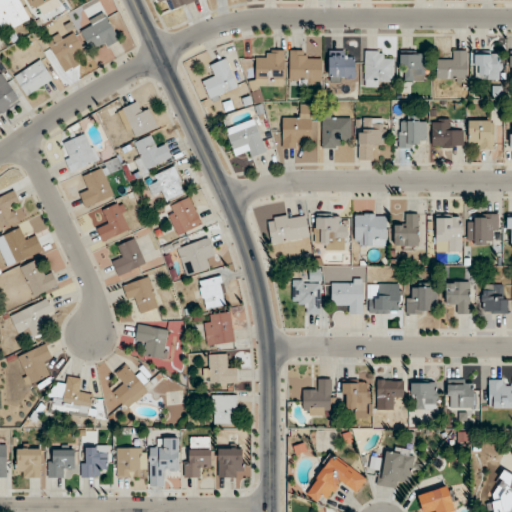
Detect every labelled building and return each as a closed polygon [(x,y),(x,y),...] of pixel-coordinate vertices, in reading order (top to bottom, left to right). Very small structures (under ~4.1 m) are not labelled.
[(0,0),(0,27),(3,33),(29,20),(18,0),(0,0)] [(26,0),(31,9),(49,0),(26,0)] [(157,0),(159,3),(165,0),(166,0),(171,11),(199,0),(157,0)] [(120,40),(106,17),(80,32),(89,47),(98,42),(102,50),(120,40)] [(48,44),(64,72),(73,67),(68,58),(84,49),(72,30),(48,44)] [(265,51),(265,59),(256,59),(256,81),(250,81),(250,89),(286,88),(285,50),(265,51)] [(323,85),(323,60),(311,60),(311,50),(289,50),(289,85),(323,85)] [(346,51),(328,51),(328,81),(355,81),(355,60),(346,60),(346,51)] [(365,87),(385,87),(385,80),(394,80),(394,60),(385,60),(385,51),(365,51),(365,87)] [(425,81),(425,51),(399,51),(399,81),(425,81)] [(448,51),(448,60),(437,60),(437,80),(467,80),(467,51),(448,51)] [(473,80),(500,80),(500,53),(473,53),(473,80)] [(240,90),(226,58),(207,67),(212,78),(202,82),(211,103),(240,90)] [(25,95),(53,81),(42,61),(15,75),(25,95)] [(0,74),(0,113),(19,100),(1,74),(0,74)] [(130,139),(158,127),(150,108),(140,112),(136,103),(118,111),(130,139)] [(282,148),(302,148),(302,138),(311,138),(311,114),(282,114),(282,148)] [(341,149),(341,138),(351,138),(351,117),(322,117),(322,149),(341,149)] [(426,117),(407,117),(407,125),(399,125),(399,147),(426,147),(426,117)] [(358,147),(384,147),(384,118),(358,118),(358,147)] [(244,150),(247,159),(266,152),(256,119),(226,129),(234,153),(244,150)] [(464,129),(453,129),(453,119),(432,119),(432,147),(464,147),(464,129)] [(494,149),(494,121),(468,121),(468,140),(477,140),(477,149),(494,149)] [(71,173),(99,162),(88,133),(60,144),(71,173)] [(155,145),(152,136),(136,142),(141,155),(134,157),(140,173),(172,161),(165,141),(155,145)] [(187,192),(174,167),(146,181),(154,196),(163,192),(168,202),(187,192)] [(83,176),(88,187),(79,190),(86,207),(115,195),(104,168),(83,176)] [(0,197),(0,227),(17,222),(13,208),(20,206),(15,192),(0,197)] [(172,213),(168,215),(178,235),(202,223),(189,197),(169,208),(172,213)] [(101,211),(108,225),(98,229),(103,241),(132,228),(120,203),(101,211)] [(271,244),(310,238),(306,213),(267,219),(271,244)] [(387,246),(387,214),(355,214),(355,246),(387,246)] [(498,214),(476,214),(476,223),(467,223),(467,245),(488,245),(488,235),(498,235),(498,214)] [(393,225),(393,246),(418,246),(418,215),(405,215),(405,225),(393,225)] [(316,250),(342,249),(341,217),(315,217),(316,250)] [(435,253),(462,253),(462,217),(435,217),(435,253)] [(43,252),(35,233),(25,237),(21,228),(0,236),(0,250),(7,267),(43,252)] [(117,246),(121,256),(112,260),(118,275),(145,264),(135,239),(117,246)] [(178,247),(185,276),(209,269),(206,259),(214,257),(209,239),(178,247)] [(20,269),(35,297),(57,285),(50,271),(43,275),(35,261),(20,269)] [(320,315),(320,271),(312,271),(312,281),(293,281),(293,303),(302,303),(302,315),(320,315)] [(140,313),(159,307),(149,277),(124,286),(130,305),(137,303),(140,313)] [(206,310),(227,305),(220,277),(198,282),(206,310)] [(351,305),(351,315),(363,315),(363,281),(331,281),(331,305),(351,305)] [(445,303),(455,303),(455,314),(470,314),(470,282),(445,282),(445,303)] [(369,314),(400,314),(400,284),(379,284),(379,296),(369,296),(369,314)] [(481,313),(507,313),(507,284),(481,284),(481,313)] [(437,306),(437,285),(415,285),(415,294),(406,294),(406,315),(426,315),(426,306),(437,306)] [(11,316),(19,334),(29,330),(32,338),(43,333),(39,323),(55,316),(48,300),(11,316)] [(207,346),(234,342),(230,313),(203,316),(207,346)] [(165,359),(169,330),(137,326),(135,344),(145,345),(143,356),(165,359)] [(53,360),(45,344),(16,358),(29,385),(49,375),(44,365),(53,360)] [(226,355),(207,355),(207,367),(204,367),(204,383),(236,383),(236,366),(226,366),(226,355)] [(115,376),(122,383),(112,393),(127,409),(149,389),(126,365),(115,376)] [(83,380),(67,377),(66,385),(55,383),(50,410),(88,417),(93,394),(80,392),(83,380)] [(330,380),(315,380),(315,390),(303,390),(303,415),(330,415),(330,380)] [(448,380),(448,408),(474,408),(474,380),(448,380)] [(488,408),(511,408),(511,389),(506,389),(506,380),(489,380),(488,408)] [(342,381),(342,408),(353,408),(353,418),(369,418),(369,381),(342,381)] [(403,381),(377,381),(377,410),(394,410),(394,399),(403,399),(403,381)] [(437,410),(437,383),(411,383),(411,410),(437,410)] [(212,425),(236,425),(236,395),(212,395),(212,425)] [(179,438),(160,438),(160,449),(149,449),(149,486),(160,486),(160,472),(179,472),(179,438)] [(211,468),(211,438),(186,438),(186,478),(201,478),(201,468),(211,468)] [(400,482),(410,483),(415,452),(385,447),(378,486),(399,489),(400,482)] [(108,468),(108,448),(81,448),(81,477),(100,477),(100,468),(108,468)] [(41,449),(16,449),(16,478),(41,478),(41,449)] [(75,449),(57,449),(57,457),(48,457),(48,478),(65,478),(65,468),(75,468),(75,449)] [(116,477),(145,477),(145,449),(116,449),(116,477)] [(242,478),(242,449),(218,449),(218,478),(242,478)] [(305,494),(322,506),(339,482),(356,494),(367,478),(333,454),(305,494)] [(511,511),(511,473),(508,471),(485,511),(511,511)] [(418,498),(423,511),(456,511),(458,511),(446,485),(418,498)]
